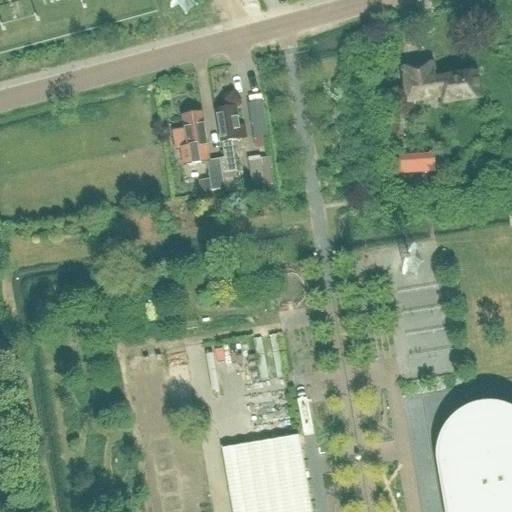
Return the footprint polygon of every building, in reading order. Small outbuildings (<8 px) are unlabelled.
[(402,72),(408,102),(423,99),(423,98),(443,94),(445,105),(483,97),(478,73),(435,81),(433,66),(402,72)] [(219,161),(221,175),(236,173),(231,143),(240,141),(245,140),(243,128),(238,129),(235,110),(215,113),(223,160),(219,161)] [(211,192),(223,190),(218,161),(208,162),(205,147),(206,147),(200,115),(183,118),(185,131),(173,132),(176,152),(182,151),(184,166),(206,163),(211,192)] [(263,188),(259,161),(247,162),(251,190),(263,188)] [(341,251),(342,262),(359,260),(358,249),(341,251)] [(511,511),(511,408),(506,406),(499,405),(491,404),(484,404),(477,405),(470,407),(464,411),(458,414),(452,419),(448,425),(444,431),(441,437),(438,444),(437,451),(437,458),(439,458),(447,511),(511,511)] [(222,449),(232,511),(312,511),(299,436),(222,449)]
